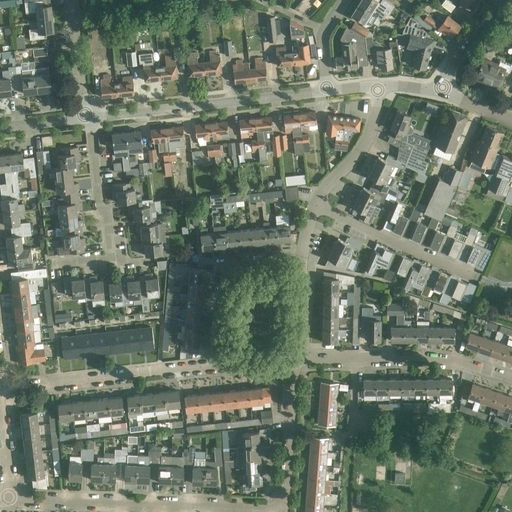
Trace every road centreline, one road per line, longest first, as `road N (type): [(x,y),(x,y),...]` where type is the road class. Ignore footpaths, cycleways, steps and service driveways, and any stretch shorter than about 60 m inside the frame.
road 1 (residential): [(10,501),(276,506),(294,360)]
road 2 (tertiary): [(88,118),(328,91)]
road 3 (residential): [(0,388),(219,363)]
road 4 (residential): [(294,360),(428,358),(511,379)]
road 5 (residential): [(479,278),(315,206)]
road 6 (residential): [(219,363),(228,269),(299,259)]
road 7 (residential): [(111,260),(88,118)]
road 8 (residential): [(315,206),(366,139),(376,86)]
